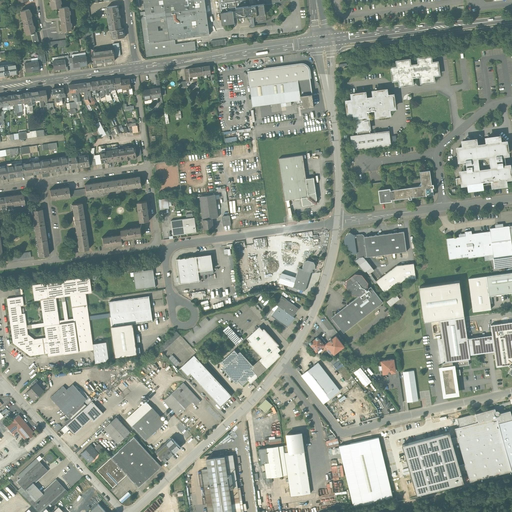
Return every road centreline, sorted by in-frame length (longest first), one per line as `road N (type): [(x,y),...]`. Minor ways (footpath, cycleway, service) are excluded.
road 1 (unclassified): [(511,394),(340,432),(284,363)]
road 2 (unclassified): [(338,222),(171,247),(169,290),(183,315)]
road 3 (tertiary): [(134,511),(284,363)]
road 4 (secondary): [(322,41),(511,18)]
road 5 (secondary): [(135,68),(322,41)]
road 6 (residential): [(55,259),(154,244),(148,166)]
road 7 (unclassified): [(122,511),(0,387)]
road 8 (tertiary): [(338,222),(324,53)]
road 9 (tertiary): [(284,363),(325,286),(338,222)]
road 10 (secondary): [(0,87),(135,68)]
